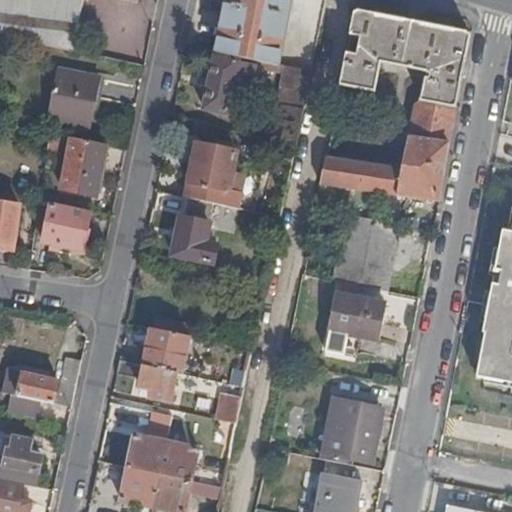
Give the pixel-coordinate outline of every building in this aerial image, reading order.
[(83,0),(81,0),(0,0),(0,1),(0,36),(72,52),(83,0)] [(277,67),(290,0),(225,0),(215,53),(215,54),(277,67)] [(326,158),(320,184),(438,202),(454,109),(456,109),(470,36),(419,26),(420,24),(404,20),(404,23),(354,12),(349,36),(360,37),(357,56),(346,54),(340,85),(375,92),(381,63),(427,72),(430,76),(430,80),(426,80),(422,102),(414,106),(402,171),(326,158)] [(255,66),(215,58),(204,111),(228,116),(235,83),(251,86),(255,66)] [(270,140),(295,146),(311,73),(284,68),(270,140)] [(58,69),(48,120),(87,128),(98,78),(58,69)] [(45,158),(63,161),(68,138),(49,134),(45,158)] [(105,148),(105,146),(72,139),(62,189),(95,196),(95,194),(101,165),(102,163),(105,148)] [(280,219),(290,170),(280,168),(279,174),(257,169),(251,198),(229,193),(236,155),(196,146),(188,185),(190,185),(187,200),(212,205),(280,219)] [(100,195),(106,166),(101,165),(95,194),(100,195)] [(160,194),(159,209),(182,212),(183,197),(160,194)] [(212,205),(187,200),(183,219),(181,219),(173,258),(213,266),(218,246),(205,244),(209,225),(208,225),(212,205)] [(0,204),(0,247),(13,249),(19,207),(0,204)] [(81,251),(89,214),(50,206),(43,242),(51,244),(60,246),(81,251)] [(347,216),(334,282),(388,292),(402,226),(347,216)] [(511,233),(508,233),(503,232),(495,271),(501,272),(499,286),(495,306),(489,305),(484,333),(486,334),(477,377),(485,379),(502,382),(504,376),(511,378),(511,233)] [(51,244),(50,251),(59,253),(60,246),(51,244)] [(493,285),(489,305),(495,306),(499,286),(493,285)] [(339,294),(327,350),(357,357),(361,337),(378,340),(386,304),(339,294)] [(190,338),(194,339),(196,327),(155,318),(153,330),(190,338)] [(190,338),(153,330),(152,330),(144,367),(177,374),(182,375),(190,338)] [(75,390),(81,362),(68,359),(63,384),(62,387),(75,390)] [(144,367),(119,362),(117,375),(142,380),(140,389),(152,391),(150,399),(171,403),(177,374),(144,367)] [(247,373),(234,370),(230,385),(244,389),(247,373)] [(6,371),(1,393),(10,395),(41,402),(53,405),(57,383),(6,371)] [(485,379),(484,383),(511,387),(511,378),(504,376),(502,382),(485,379)] [(71,408),(75,390),(62,387),(63,384),(57,383),(53,405),(71,408)] [(236,425),(244,389),(230,385),(223,384),(215,421),(236,425)] [(152,391),(140,389),(138,396),(150,399),(152,391)] [(41,402),(10,395),(6,411),(37,418),(41,402)] [(335,401),(323,460),(350,466),(351,460),(371,463),(382,410),(335,401)] [(159,475),(166,443),(134,436),(127,468),(159,475)] [(0,480),(23,486),(34,488),(41,457),(27,454),(30,442),(14,438),(11,450),(8,450),(4,465),(0,464),(0,480)] [(198,450),(166,443),(159,475),(192,483),(198,450)] [(275,467),(278,451),(268,449),(264,465),(275,467)] [(115,466),(103,464),(101,472),(113,475),(115,466)] [(153,509),(159,475),(127,468),(120,502),(153,509)] [(192,483),(159,475),(153,509),(168,511),(185,511),(189,496),(192,483)] [(323,476),(316,511),(355,511),(359,498),(361,488),(362,483),(323,476)] [(0,480),(0,511),(29,511),(31,504),(20,502),(23,486),(0,480)] [(220,502),(223,489),(192,483),(189,496),(220,502)]
